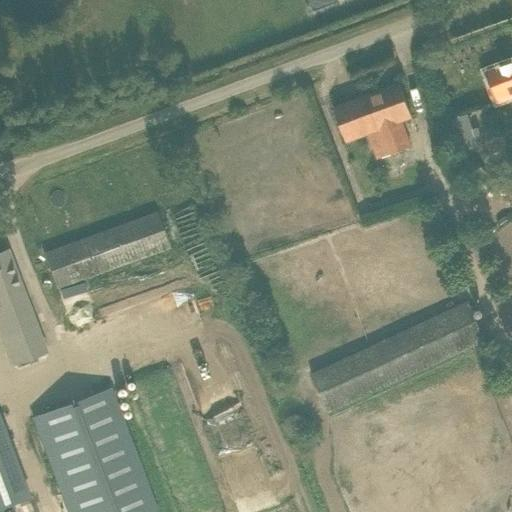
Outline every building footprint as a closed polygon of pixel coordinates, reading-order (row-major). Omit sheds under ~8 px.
[(511,62),(487,72),(498,103),(511,97),(511,62)] [(369,134),(378,159),(412,147),(401,121),(412,117),(399,83),(334,108),(346,142),(369,134)] [(449,120),(460,154),(485,146),(479,128),(473,129),(468,114),(449,120)] [(466,168),(478,182),(488,173),(477,159),(466,168)] [(169,246),(157,212),(44,254),(56,287),(86,277),(169,246)] [(0,328),(14,366),(46,354),(7,250),(0,252),(0,328)] [(468,301),(310,374),(328,413),(486,340),(468,301)] [(111,387),(32,417),(67,511),(157,511),(158,511),(111,387)] [(0,509),(28,498),(0,423),(0,509)]
